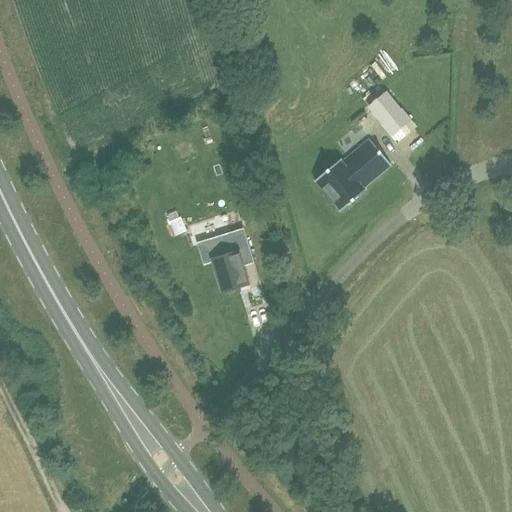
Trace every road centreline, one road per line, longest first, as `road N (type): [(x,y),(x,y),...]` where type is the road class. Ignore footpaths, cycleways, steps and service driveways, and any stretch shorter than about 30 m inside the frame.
road 1 (residential): [(235,393),(393,225),(456,183),(511,165)]
road 2 (primary): [(0,194),(129,415)]
road 3 (track): [(62,511),(0,380)]
road 4 (primary): [(204,511),(176,460),(129,415)]
road 5 (primary): [(129,415),(145,460),(200,511)]
